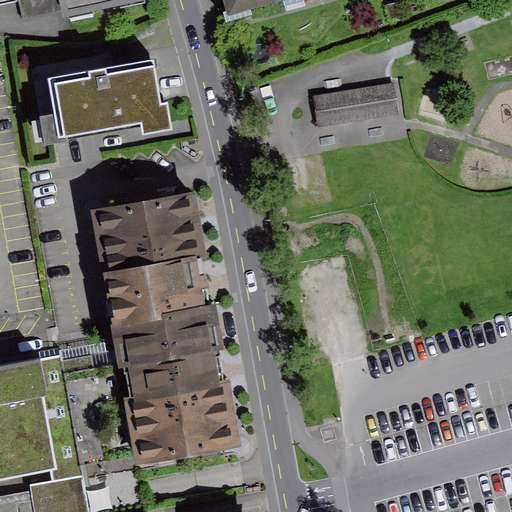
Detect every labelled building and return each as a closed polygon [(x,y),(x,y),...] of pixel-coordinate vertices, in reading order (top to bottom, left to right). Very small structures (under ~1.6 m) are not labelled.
[(59,0),(19,0),(24,19),(62,12),(59,0)] [(150,3),(149,0),(59,0),(62,12),(64,22),(150,3)] [(274,7),(272,0),(222,0),(228,19),(274,7)] [(163,109),(155,64),(49,82),(59,144),(142,130),(144,141),(173,136),(168,108),(163,109)] [(394,84),(311,98),(316,129),(399,115),(394,84)] [(219,312),(197,196),(92,215),(111,330),(219,312)] [(242,452),(219,312),(111,330),(116,351),(119,368),(93,373),(90,358),(62,363),(83,478),(242,452)] [(39,354),(41,361),(61,358),(62,363),(90,358),(93,373),(119,368),(116,351),(107,352),(105,344),(60,352),(60,350),(39,354)] [(41,361),(0,368),(0,482),(51,473),(52,482),(83,478),(62,363),(61,358),(41,361)] [(33,497),(0,501),(0,511),(89,511),(83,478),(52,482),(32,485),(33,497)]
